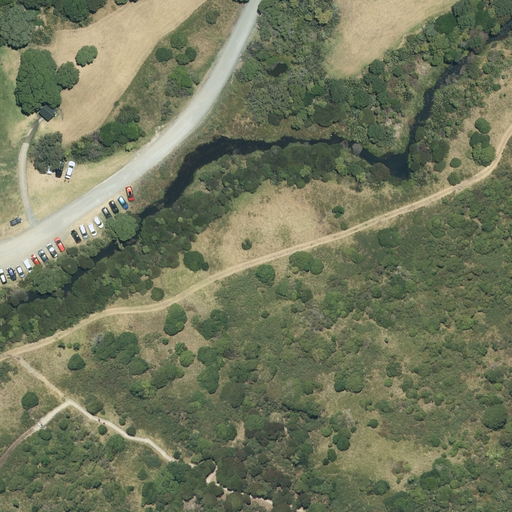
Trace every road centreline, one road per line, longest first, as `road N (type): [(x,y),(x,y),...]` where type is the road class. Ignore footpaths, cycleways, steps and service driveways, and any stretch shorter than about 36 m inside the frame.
road 1 (track): [(14,355),(101,313),(171,303),(203,283),(462,186),(486,169),(511,130)]
road 2 (unclassified): [(0,253),(54,224),(193,115),(255,0)]
